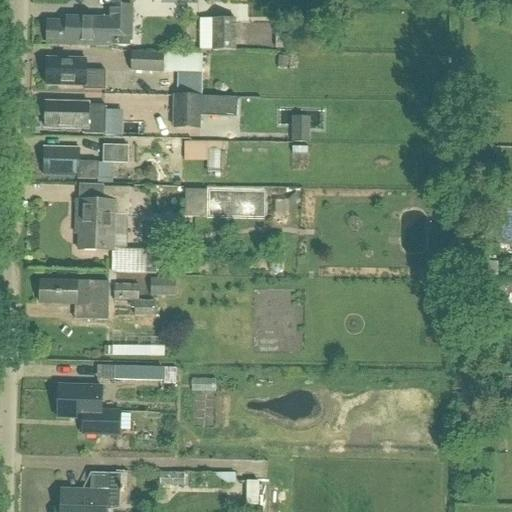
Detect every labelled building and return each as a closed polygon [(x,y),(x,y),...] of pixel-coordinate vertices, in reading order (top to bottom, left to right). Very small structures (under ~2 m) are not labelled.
[(131,43),(131,9),(109,8),(109,21),(66,20),(66,24),(47,24),(47,47),(110,48),(110,42),(131,43)] [(234,53),(235,21),(212,20),(212,32),(211,52),(234,53)] [(275,27),(275,51),(293,51),(294,27),(275,27)] [(202,31),(201,52),(211,52),(212,32),(202,31)] [(163,74),(163,55),(131,54),(130,73),(163,74)] [(105,92),(105,73),(86,73),(86,62),(46,61),(45,88),(84,88),(83,92),(105,92)] [(200,131),(201,97),(173,96),(172,130),(200,131)] [(239,98),(201,97),(201,118),(238,119),(239,98)] [(106,137),(106,108),(89,108),(89,106),(46,105),(46,131),(85,131),(85,136),(106,137)] [(292,128),(291,144),(310,144),(310,128),(292,128)] [(128,166),(128,148),(102,147),(102,165),(128,166)] [(78,164),(79,151),(61,150),(61,152),(43,151),(43,177),(76,178),(76,182),(97,182),(97,164),(78,164)] [(220,152),(208,151),(208,175),(220,175),(220,152)] [(112,254),(112,253),(113,217),(128,217),(129,190),(102,189),(102,203),(76,202),(75,236),(78,236),(78,253),(112,254)] [(206,220),(206,192),(184,192),(183,219),(206,220)] [(112,254),(111,275),(156,277),(157,255),(112,253),(112,254)] [(107,322),(108,284),(39,282),(39,306),(82,307),(81,322),(107,322)] [(135,303),(134,318),(153,318),(153,303),(137,303),(137,287),(114,287),(113,303),(135,303)] [(118,383),(142,384),(142,370),(119,369),(118,383)] [(121,438),(122,414),(102,414),(103,389),(60,388),(59,420),(85,421),(84,437),(121,438)] [(119,509),(120,477),(92,476),(92,493),(62,492),(62,511),(56,511),(55,511),(107,511),(107,509),(119,509)]
